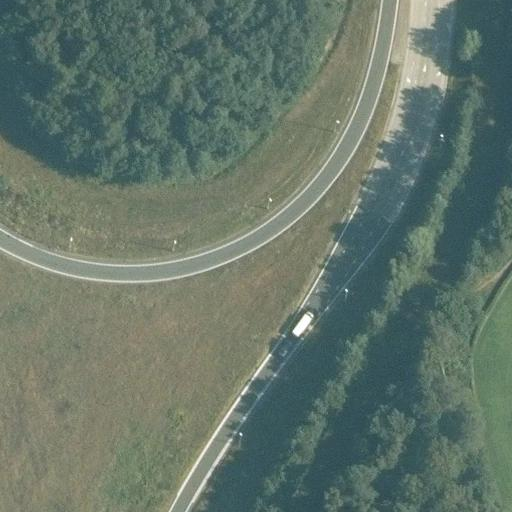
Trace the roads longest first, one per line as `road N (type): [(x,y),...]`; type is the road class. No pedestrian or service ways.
road 1 (motorway): [(176,511),(353,250),(399,162),(420,92),(430,0)]
road 2 (motorway): [(387,0),(368,94),(339,160),(289,216),(247,246),(205,265),(108,277),(57,268),(0,243)]
